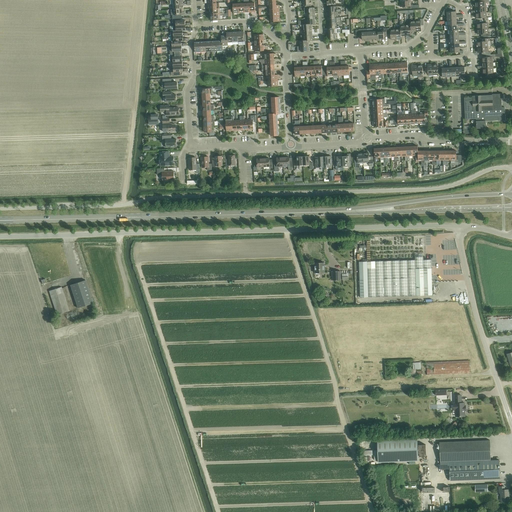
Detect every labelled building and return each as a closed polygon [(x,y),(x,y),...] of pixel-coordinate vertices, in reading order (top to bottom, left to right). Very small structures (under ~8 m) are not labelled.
[(173,19),(180,18),(182,18),(182,15),(184,14),(184,9),(174,10),(174,9),(171,10),(171,15),(173,15),(173,19)] [(420,21),(415,21),(416,32),(421,31),(421,26),(423,26),(423,19),(420,19),(420,21)] [(477,24),(477,29),(487,29),(487,24),(489,24),(489,21),(488,21),(488,20),(484,21),(485,21),(486,21),(486,23),(477,24)] [(384,39),(384,36),(387,36),(387,28),(380,28),(380,31),(378,31),(378,41),(381,41),(381,39),(384,39)] [(391,40),(396,40),(395,30),(390,30),(390,28),(387,28),(388,35),(390,35),(391,40)] [(365,41),(368,41),(367,29),(358,29),(359,30),(355,31),(356,34),(359,34),(362,34),(362,40),(365,40),(365,41)] [(487,29),(477,29),(478,34),(478,35),(483,35),(483,37),(486,37),(490,37),(490,34),(488,34),(487,29)] [(477,42),(477,47),(487,47),(490,47),(489,39),(482,39),(482,42),(477,42)] [(170,55),(182,54),(187,54),(187,50),(184,50),(183,49),(182,49),(182,46),(169,47),(170,55)] [(488,52),(487,47),(477,47),(478,53),(483,53),(483,55),(487,55),(490,55),(490,54),(490,52),(488,52)] [(170,62),(173,62),(183,62),(182,54),(170,55),(170,62)] [(492,57),(494,57),(495,57),(495,54),(490,54),(490,55),(487,55),(487,57),(482,58),(482,63),(492,63),(492,57)] [(318,61),(316,61),(317,76),(325,75),(324,68),(324,66),(322,66),(320,66),(318,66),(318,65),(318,61)] [(325,77),(327,77),(333,76),(332,62),(330,62),(330,66),(331,67),(327,67),(324,68),(325,75),(325,77)] [(370,78),(370,77),(371,77),(372,76),(376,76),(375,74),(375,64),(369,65),(370,71),(367,71),(367,78),(370,78)] [(438,65),(432,65),(433,75),(437,75),(437,77),(440,76),(440,68),(438,68),(438,65)] [(422,66),(417,66),(418,76),(418,77),(425,77),(425,74),(423,75),(422,66)] [(180,75),(180,72),(188,71),(188,69),(183,69),(183,67),(174,67),(174,72),(171,72),(163,72),(164,76),(171,75),(171,76),(180,75)] [(493,73),(493,68),(482,69),(483,74),(491,74),(492,76),(495,76),(495,73),(493,73)] [(163,83),(165,83),(165,89),(177,88),(177,83),(177,82),(170,83),(170,79),(163,79),(163,83)] [(166,102),(176,102),(176,97),(176,95),(171,95),(171,92),(163,92),(163,97),(166,97),(166,102)] [(505,107),(502,107),(501,98),(504,98),(504,95),(501,95),(501,94),(492,94),(492,95),(472,96),(472,98),(464,98),(465,120),(477,119),(477,121),(476,121),(476,129),(486,128),(485,121),(488,121),(502,120),(505,120),(505,107)] [(172,115),(179,115),(178,107),(174,108),(169,108),(169,105),(161,105),(161,112),(167,112),(167,116),(172,116),(172,115)] [(425,123),(425,116),(428,116),(428,110),(425,110),(422,110),(423,113),(419,113),(420,123),(425,123)] [(251,120),(247,120),(248,130),(254,130),(253,122),(256,122),(256,115),(251,116),(251,120)] [(169,119),(163,119),(163,122),(163,128),(163,130),(166,130),(167,132),(176,131),(175,124),(170,125),(169,119)] [(204,132),(209,132),(209,136),(214,135),(214,129),(212,130),(212,126),(204,127),(204,132)] [(279,135),(278,130),(270,130),(271,136),(270,136),(270,138),(273,138),(273,136),(279,135)] [(166,148),(177,147),(176,140),(176,139),(170,139),(170,135),(162,136),(162,140),(166,140),(166,148)] [(451,160),(451,162),(455,162),(458,162),(461,162),(461,155),(458,155),(456,155),(456,151),(451,150),(451,160)] [(160,166),(174,165),(173,157),(169,157),(169,152),(160,152),(160,158),(160,166)] [(360,163),(363,163),(364,163),(363,153),(357,153),(357,161),(354,161),(355,167),(360,167),(360,163)] [(368,153),(363,153),(364,163),(363,163),(364,166),(369,166),(369,167),(373,166),(373,160),(369,160),(369,153),(368,153)] [(336,167),(344,166),(343,157),(339,157),(338,154),(335,154),(336,167)] [(344,166),(351,166),(350,154),(347,154),(347,157),(343,157),(344,166)] [(229,165),(236,165),(235,155),(228,156),(228,160),(225,160),(226,169),(229,168),(229,165)] [(315,167),(324,167),(323,155),(320,155),(320,157),(315,157),(315,167)] [(324,167),(332,167),(331,156),(330,156),(326,157),(326,155),(323,155),(324,167)] [(216,166),(223,165),(222,156),(215,156),(215,158),(212,158),(213,167),(216,166)] [(297,163),(294,163),(294,169),(299,169),(300,169),(300,165),(303,165),(303,156),(297,157),(297,160),(297,163)] [(303,156),(303,165),(310,165),(310,169),(313,169),(313,162),(310,163),(309,156),(303,156)] [(207,170),(212,170),(212,167),(212,164),(209,164),(208,157),(201,157),(202,168),(207,167),(207,170)] [(283,158),(283,166),(288,166),(288,170),(293,170),(292,161),(290,161),(289,157),(283,158)] [(196,173),(200,173),(199,164),(196,164),(196,158),(195,158),(189,158),(189,170),(196,170),(196,173)] [(263,159),(264,167),(270,167),(270,168),(273,168),(272,159),(269,160),(269,158),(263,159)] [(283,166),(283,158),(277,158),(277,162),(274,162),(275,168),(278,168),(278,167),(283,166)] [(264,167),(263,159),(257,159),(257,160),(254,160),(254,167),(254,171),(258,170),(257,168),(264,167)] [(162,181),(174,180),(174,173),(174,172),(164,172),(164,168),(157,169),(157,175),(162,174),(162,181)] [(363,261),(359,262),(360,297),(368,297),(433,295),(432,259),(423,260),(423,257),(415,257),(415,260),(367,261),(364,261),(363,261)] [(315,273),(325,273),(324,262),(315,263),(315,273)] [(340,271),(332,271),(332,280),(341,280),(340,271)] [(93,303),(85,280),(70,285),(77,308),(93,303)] [(69,311),(61,288),(61,287),(49,291),(56,315),(69,311)] [(67,320),(80,315),(78,309),(65,313),(67,320)] [(427,375),(470,373),(469,361),(426,363),(426,367),(433,367),(433,370),(432,370),(431,368),(427,368),(427,375)] [(416,369),(421,369),(420,363),(413,363),(413,369),(408,369),(408,375),(416,375),(416,369)] [(456,416),(458,418),(459,416),(465,416),(464,411),(465,411),(465,410),(464,410),(464,403),(461,403),(461,395),(460,395),(455,395),(454,395),(455,403),(453,403),(453,404),(453,409),(453,410),(455,410),(455,416),(456,416)] [(417,439),(377,441),(378,462),(378,461),(418,460),(418,461),(417,439)] [(500,479),(499,460),(490,460),(489,440),(439,442),(440,469),(449,469),(450,481),(500,479)] [(501,502),(509,502),(509,489),(504,489),(504,486),(498,487),(499,493),(500,493),(501,502)]
